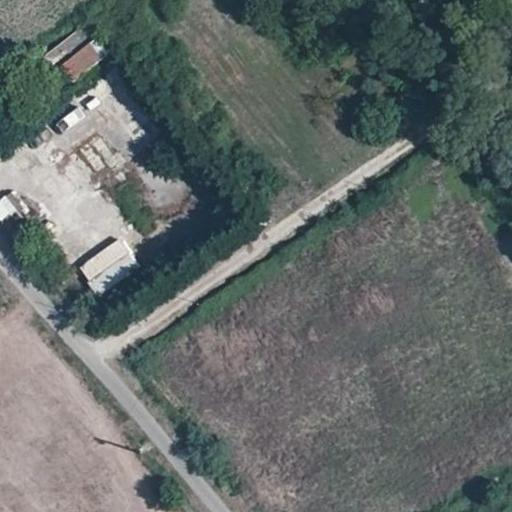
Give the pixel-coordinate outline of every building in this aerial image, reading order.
[(389,10),(396,0),(376,0),(376,1),(389,10)] [(81,74),(102,56),(90,42),(69,60),(81,74)] [(14,138),(46,112),(37,103),(6,129),(14,138)] [(6,195),(0,199),(0,219),(1,220),(17,208),(6,195)] [(99,295),(140,264),(119,237),(78,268),(99,295)]
